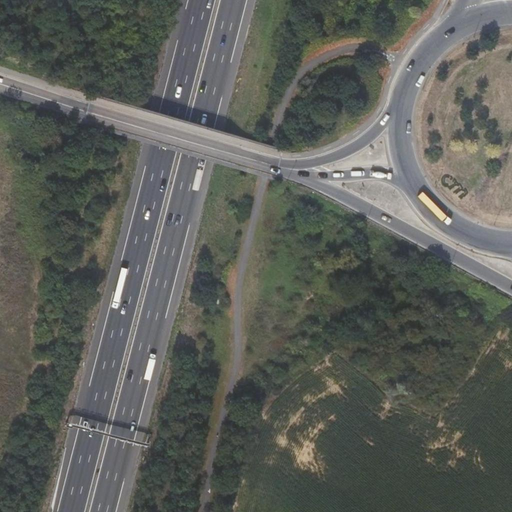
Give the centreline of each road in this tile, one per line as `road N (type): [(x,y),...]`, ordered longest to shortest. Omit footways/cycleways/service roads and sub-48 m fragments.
road 1 (motorway): [(199,0),(68,511)]
road 2 (motorway): [(105,511),(235,0)]
road 3 (primary): [(277,168),(511,288)]
road 4 (primary): [(86,111),(277,168)]
road 5 (primary): [(400,106),(348,149),(277,168)]
road 6 (primary): [(277,168),(326,177),(367,172),(411,183)]
road 7 (primary): [(411,183),(454,228),(511,245)]
